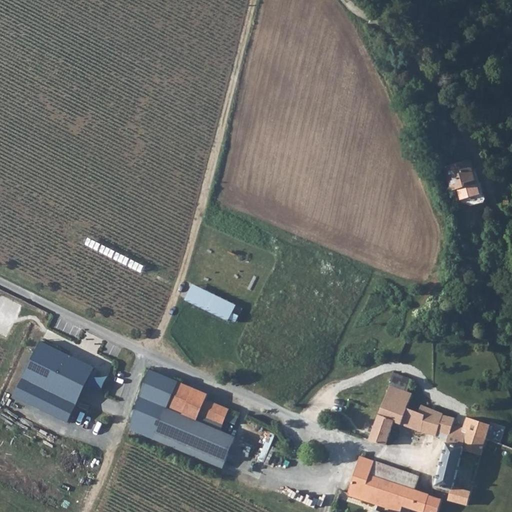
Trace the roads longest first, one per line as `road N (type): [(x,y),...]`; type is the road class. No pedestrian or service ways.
road 1 (track): [(344,0),(382,54),(442,205),(441,248),(418,311),(345,441)]
road 2 (track): [(145,353),(169,313),(197,230),(253,0)]
road 3 (unclassified): [(430,466),(329,436),(145,353)]
road 4 (unclassified): [(0,282),(145,353)]
